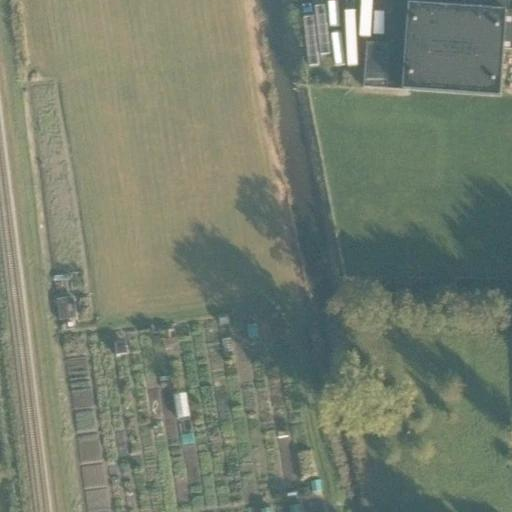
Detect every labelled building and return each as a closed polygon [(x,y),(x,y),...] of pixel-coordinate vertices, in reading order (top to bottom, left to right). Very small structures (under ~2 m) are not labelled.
[(509,0),(406,0),(407,5),(392,4),(389,45),(366,44),(363,88),(386,90),(501,98),(504,50),(511,50),(511,11),(508,12),(509,0)] [(75,318),(72,298),(55,301),(57,321),(75,318)] [(115,356),(125,355),(123,343),(113,344),(115,356)] [(255,371),(252,359),(241,362),(253,411),(268,407),(267,402),(275,400),(267,368),(255,371)] [(76,412),(89,511),(112,511),(99,409),(76,412)]
